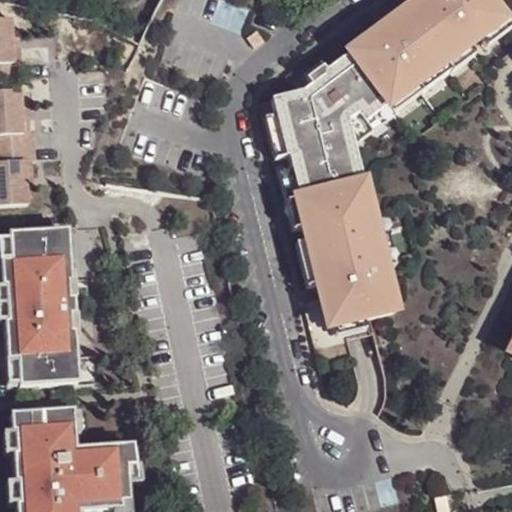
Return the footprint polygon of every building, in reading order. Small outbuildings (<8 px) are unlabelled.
[(505,20),(489,0),(424,0),(407,14),(409,17),(352,62),(350,58),(327,75),(321,68),(297,89),(304,98),(274,105),(297,197),(290,199),(322,335),(395,317),(388,288),(394,287),(390,272),(384,274),(352,139),(505,20)] [(10,22),(0,22),(0,81),(23,80),(22,65),(19,66),(18,50),(11,50),(10,22)] [(20,92),(0,93),(0,210),(26,209),(25,181),(31,181),(30,165),(34,165),(32,135),(28,136),(27,119),(21,120),(20,92)] [(6,327),(3,327),(6,364),(16,364),(17,390),(75,387),(72,336),(69,336),(68,318),(72,318),(71,303),(67,303),(65,285),(68,285),(65,235),(7,239),(9,266),(0,266),(0,290),(4,290),(6,327)] [(10,439),(14,438),(15,459),(10,460),(12,487),(17,486),(19,509),(15,509),(15,511),(77,511),(77,506),(120,502),(119,495),(128,495),(126,470),(134,469),(130,449),(73,455),(69,415),(8,420),(10,439)]
